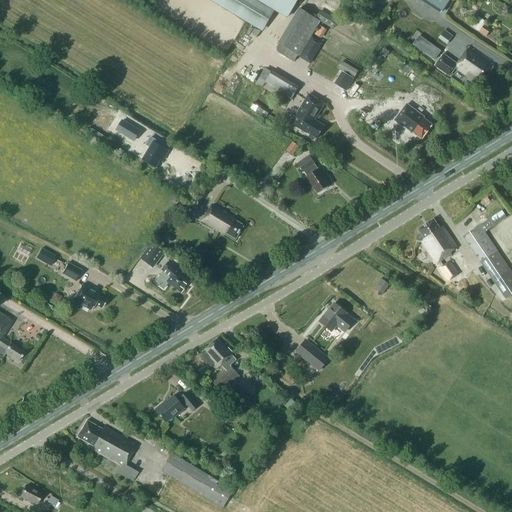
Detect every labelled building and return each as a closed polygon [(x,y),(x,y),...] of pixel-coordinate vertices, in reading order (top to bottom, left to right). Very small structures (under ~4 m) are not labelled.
[(218,0),(264,28),(275,10),(287,17),(297,0),(218,0)] [(427,0),(429,2),(443,11),(449,0),(427,0)] [(299,9),(279,43),(277,47),(278,52),(294,61),(298,55),(299,55),(320,21),(299,9)] [(318,25),(314,35),(322,38),(326,28),(318,25)] [(490,31),(483,27),(480,32),(486,36),(490,31)] [(438,37),(447,43),(452,35),(444,29),(438,37)] [(434,60),(440,51),(419,36),(413,45),(434,60)] [(455,68),(480,85),(493,66),(469,48),(457,64),(444,55),(436,66),(450,76),(455,68)] [(345,75),(352,79),(356,73),(349,69),(345,75)] [(291,100),(299,86),(272,71),(264,84),(291,100)] [(317,138),(324,126),(314,120),(324,104),(309,94),(291,123),(307,133),(307,132),(317,138)] [(265,118),(269,111),(254,101),(250,108),(265,118)] [(407,103),(394,121),(412,134),(413,133),(422,140),(433,125),(424,118),(425,116),(407,103)] [(140,130),(122,120),(116,130),(133,141),(140,130)] [(168,151),(157,144),(158,142),(151,137),(146,145),(147,145),(150,147),(143,160),(157,168),(158,168),(156,167),(163,156),(164,157),(168,151)] [(299,146),(293,142),(286,151),(292,155),(299,146)] [(117,149),(115,152),(122,157),(125,153),(117,149)] [(307,176),(310,180),(310,182),(312,184),(313,185),(318,192),(320,192),(321,192),(324,190),(324,188),(329,186),(325,180),(326,179),(321,172),(321,173),(318,169),(315,164),(309,155),(298,163),(304,172),(304,171),(307,176)] [(244,226),(234,220),(235,219),(212,205),(202,221),(225,235),(226,234),(236,239),(244,226)] [(452,254),(451,252),(458,248),(443,226),(440,228),(434,219),(418,229),(421,233),(417,235),(416,240),(421,241),(437,264),(439,263),(441,267),(440,268),(448,280),(458,274),(450,261),(443,265),(441,261),(452,254)] [(505,299),(511,294),(511,271),(480,225),(462,237),(505,299)] [(152,243),(141,257),(154,267),(165,253),(152,243)] [(41,248),(36,258),(45,263),(51,253),(41,248)] [(76,282),(82,271),(68,263),(62,274),(76,282)] [(162,270),(172,277),(168,282),(181,291),(188,281),(182,276),(183,275),(177,271),(177,270),(167,263),(162,270)] [(381,278),(374,289),(382,295),(389,284),(381,278)] [(91,310),(95,304),(102,308),(107,300),(94,293),(95,292),(82,284),(73,300),(91,310)] [(49,299),(57,303),(61,295),(52,291),(49,299)] [(325,314),(319,322),(331,331),(337,324),(345,330),(353,320),(345,314),(347,313),(335,303),(334,303),(335,304),(326,315),(325,314)] [(0,355),(3,357),(5,353),(18,361),(24,351),(10,343),(2,338),(12,321),(0,313),(0,355)] [(383,333),(387,326),(376,320),(375,323),(373,328),(383,333)] [(205,350),(200,354),(201,355),(201,357),(202,358),(204,358),(207,362),(211,366),(214,364),(218,368),(222,367),(225,370),(212,382),(222,392),(239,376),(230,365),(229,366),(225,362),(233,355),(217,338),(205,350)] [(302,355),(320,370),(329,360),(311,345),(302,355)] [(227,397),(244,407),(250,397),(233,386),(227,397)] [(199,405),(188,391),(181,397),(182,399),(179,402),(174,395),(167,401),(166,400),(155,409),(166,422),(174,416),(175,417),(185,409),(183,406),(186,403),(193,411),(199,405)] [(224,405),(213,399),(209,406),(220,413),(224,405)] [(291,399),(285,406),(290,410),(296,403),(291,399)] [(93,446),(91,449),(121,465),(118,472),(133,481),(138,472),(126,464),(136,445),(104,426),(102,429),(86,421),(77,437),(93,446)] [(235,491),(172,453),(166,464),(161,470),(223,508),(235,491)] [(222,465),(224,461),(218,457),(215,462),(222,465)] [(37,505),(42,494),(25,486),(20,496),(37,505)] [(58,502),(59,501),(52,496),(48,502),(56,507),(59,503),(58,502)]
